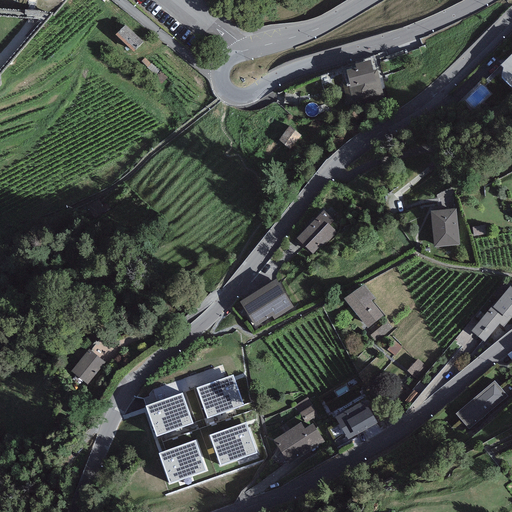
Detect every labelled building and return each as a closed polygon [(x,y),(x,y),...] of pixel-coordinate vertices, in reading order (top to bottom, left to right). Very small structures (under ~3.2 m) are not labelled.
[(116,39),(134,55),(144,44),(126,28),(116,39)] [(511,89),(511,53),(500,66),(503,68),(501,79),(511,89)] [(356,68),(346,70),(347,73),(343,74),(346,84),(342,85),(349,110),(385,100),(377,70),(373,71),(370,60),(355,64),(356,68)] [(295,238),(312,254),(320,245),(322,247),(337,232),(329,225),(335,219),(324,209),(295,238)] [(430,211),(433,247),(460,245),(456,209),(430,211)] [(473,228),(474,236),(486,234),(484,226),(473,228)] [(294,307),(276,278),(239,302),(255,327),(272,316),(274,320),(294,307)] [(363,285),(345,299),(367,328),(383,316),(372,301),(374,299),(363,285)] [(493,305),(471,331),(484,342),(499,323),(504,328),(511,318),(511,288),(510,286),(494,306),(493,305)] [(105,362),(87,349),(71,372),(89,385),(105,362)] [(235,376),(195,388),(206,423),(246,411),(235,376)] [(508,396),(494,381),(456,414),(469,430),(508,396)] [(144,407),(155,441),(197,428),(186,394),(144,407)] [(364,400),(335,417),(348,440),(378,422),(364,400)] [(318,415),(312,406),(301,412),(307,421),(318,415)] [(301,422),(273,440),(289,464),(325,441),(313,423),(305,428),(301,422)] [(249,424),(157,452),(168,488),(212,474),(211,471),(259,456),(249,424)]
